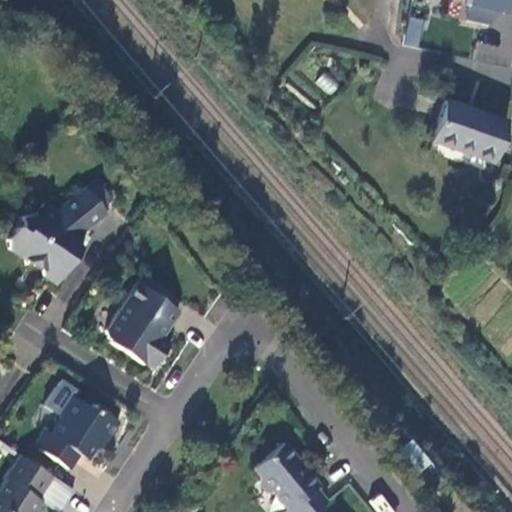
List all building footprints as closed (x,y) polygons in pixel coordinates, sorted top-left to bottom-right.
[(511,68),(511,64),(511,0),(467,0),(463,19),(501,28),(497,44),(477,40),(472,59),(511,68)] [(417,47),(423,20),(410,17),(403,43),(417,47)] [(330,96),(340,85),(324,72),(315,83),(330,96)] [(429,146),(489,167),(503,126),(443,105),(429,146)] [(85,229),(109,221),(99,184),(83,188),(71,200),(64,194),(57,193),(47,204),(31,207),(30,223),(22,223),(15,232),(15,246),(23,256),(42,262),(47,271),(58,282),(83,248),(75,241),(85,229)] [(183,316),(158,299),(163,292),(141,277),(103,332),(118,343),(114,349),(144,369),(147,365),(154,370),(173,343),(167,339),(183,316)] [(114,428),(66,398),(60,408),(60,418),(51,431),(43,431),(32,449),(67,471),(71,466),(81,465),(95,443),(102,447),(114,428)] [(278,510),(279,511),(313,511),(322,503),(309,490),(313,486),(278,444),(250,467),(258,477),(258,483),(263,489),(269,490),(282,506),(278,510)] [(35,498),(51,476),(18,454),(7,470),(6,481),(0,489),(0,511),(30,511),(34,508),(35,498)] [(377,511),(393,511),(383,492),(371,499),(377,511)]
